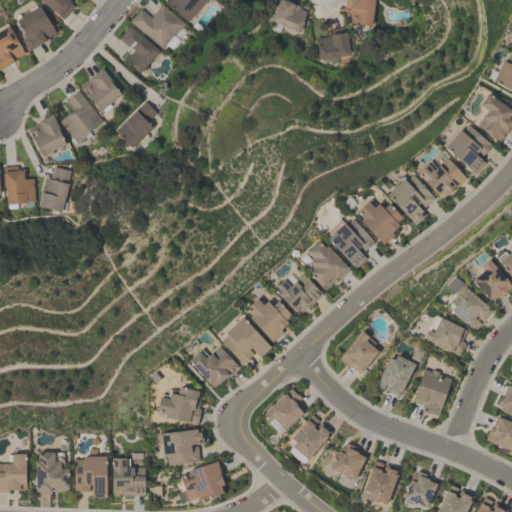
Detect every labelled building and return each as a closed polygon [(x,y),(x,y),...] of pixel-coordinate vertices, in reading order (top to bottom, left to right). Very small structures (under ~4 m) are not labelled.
[(41,0),(69,0),(70,1),(69,2),(73,6),(62,18),(41,0)] [(167,0),(165,3),(186,21),(204,0),(167,0)] [(305,11),(301,21),(303,21),(299,31),(297,30),(296,32),(269,19),(278,0),(288,0),(291,1),(290,2),(292,3),(292,4),(294,4),(298,5),(297,7),(305,11)] [(350,7),(343,6),(343,0),(373,0),(371,25),(348,22),(350,7)] [(129,21),(161,48),(175,30),(177,31),(183,23),(161,4),(150,17),(139,8),(129,21)] [(16,19),(29,11),(27,9),(35,5),(36,7),(39,5),(55,32),(44,38),(45,40),(28,50),(21,39),(23,38),(20,34),(24,32),(16,19)] [(24,52),(12,59),(13,61),(0,68),(0,26),(6,23),(8,26),(8,25),(24,52)] [(139,72),(122,58),(127,52),(125,50),(128,47),(119,39),(120,38),(119,36),(128,26),(130,27),(130,26),(158,50),(139,72)] [(316,37),(329,35),(329,34),(345,32),(349,54),(320,59),(319,58),(318,58),(316,45),(317,44),(316,37)] [(511,54),(511,91),(491,81),(501,60),(504,61),(508,53),(511,54)] [(120,93),(108,103),(109,105),(104,110),(102,108),(99,110),(80,87),(89,79),(88,77),(100,67),(111,81),(110,81),(120,93)] [(76,143),(58,121),(72,109),(64,100),(76,90),(101,121),(83,135),(84,136),(76,143)] [(511,111),(511,121),(498,141),(476,125),(486,110),(478,104),(486,92),(511,111)] [(130,147),(115,131),(121,125),(120,124),(144,100),(155,112),(145,121),(150,126),(130,147)] [(40,156),(27,128),(38,122),(37,120),(51,114),(58,128),(57,129),(65,144),(51,150),(52,153),(44,156),(43,154),(40,156)] [(490,145),(481,155),(477,151),(474,154),(483,162),(474,173),(443,146),(458,129),(460,131),(466,124),(490,145)] [(429,161),(435,167),(446,157),(465,178),(455,187),(454,186),(440,198),(415,172),(426,163),(429,161)] [(32,178),(33,200),(25,201),(25,203),(16,203),(16,207),(7,208),(6,203),(5,203),(5,186),(2,186),(2,172),(2,170),(3,170),(3,166),(16,165),(16,169),(23,168),(23,178),(32,178)] [(37,205),(39,195),(38,195),(41,186),(43,186),(45,177),(49,178),(52,166),(69,170),(66,183),(67,183),(60,211),(57,211),(57,213),(50,211),(50,209),(37,205)] [(433,197),(420,209),(424,214),(414,224),(386,194),(394,187),(391,185),(402,175),(406,179),(411,174),(433,197)] [(382,208),(388,203),(401,217),(395,222),(398,225),(390,232),(392,234),(382,244),(359,220),(361,218),(355,211),(366,200),(367,201),(369,199),(375,205),(377,203),(382,208)] [(373,241),(361,253),(365,258),(354,268),(326,238),(327,237),(323,232),(338,218),(343,223),(343,222),(345,224),(352,218),(373,241)] [(348,269),(338,279),(335,277),(323,289),(302,267),(310,260),(305,254),(307,251),(306,251),(318,240),(325,247),(326,245),(348,269)] [(511,277),(511,278),(497,262),(499,261),(496,258),(503,251),(506,254),(511,249),(511,277)] [(471,281),(477,275),(474,272),(480,266),(487,259),(508,281),(507,282),(511,286),(501,295),(499,294),(491,302),(471,281)] [(302,273),(321,294),(311,304),(310,303),(296,315),(272,289),(289,273),(295,280),(302,273)] [(446,306),(450,302),(449,301),(455,294),(452,292),(451,293),(444,287),(454,276),(461,282),(460,284),(462,286),(463,285),(491,310),(481,321),(477,318),(476,319),(480,323),(473,330),(450,309),(446,306)] [(271,342),(248,318),(250,315),(244,309),(256,298),(262,304),(266,301),(271,306),(277,300),(291,314),(285,320),(287,323),(280,330),(281,331),(271,342)] [(457,355),(423,338),(427,330),(428,330),(435,315),(438,317),(439,317),(465,329),(460,340),(463,342),(457,355)] [(270,347),(258,357),(250,348),(248,349),(252,353),(241,364),(219,340),(226,334),(224,332),(241,316),(270,347)] [(374,342),(371,346),(377,351),(359,373),(349,365),(348,367),(337,358),(360,330),(367,336),(367,337),(374,342)] [(237,366),(218,383),(218,382),(212,387),(188,360),(198,351),(199,351),(201,349),(207,355),(218,345),(237,366)] [(414,363),(416,363),(409,377),(408,376),(399,397),(384,390),(387,385),(384,384),(382,389),(374,385),(387,357),(393,359),(396,354),(414,363)] [(450,378),(437,415),(427,412),(427,409),(422,407),(423,405),(411,401),(422,368),(430,371),(431,369),(438,371),(437,373),(450,378)] [(495,404),(500,395),(501,396),(507,384),(511,386),(511,416),(498,410),(500,406),(495,404)] [(196,424),(164,417),(165,414),(156,412),(160,394),(169,396),(169,393),(176,394),(178,387),(200,391),(197,408),(199,409),(196,424)] [(262,414),(290,388),(295,393),(296,392),(300,397),(296,401),(305,410),(284,430),(282,428),(277,433),(266,421),(268,420),(262,414)] [(330,431),(307,460),(306,459),(302,463),(287,451),(292,445),(288,442),(291,438),(310,414),(317,420),(313,425),(316,427),(319,422),(330,431)] [(511,451),(484,440),(490,425),(492,426),(496,416),(511,422),(511,451)] [(199,428),(200,431),(201,431),(202,439),(200,439),(201,442),(200,442),(200,443),(190,444),(190,447),(196,446),(198,461),(166,465),(165,456),(162,456),(159,433),(199,428)] [(364,457),(354,480),(329,468),(339,448),(339,447),(340,447),(341,447),(343,447),(345,442),(351,445),(351,447),(364,453),(363,456),(364,457)] [(35,494),(35,461),(37,461),(37,452),(53,452),(62,452),(62,461),(63,461),(63,468),(67,468),(67,491),(50,491),(50,494),(35,494)] [(0,463),(7,463),(7,454),(25,454),(25,489),(7,490),(7,491),(0,491),(0,463)] [(105,456),(105,497),(90,498),(90,484),(88,484),(88,491),(72,491),(72,459),(82,459),(82,456),(105,456)] [(111,458),(125,458),(128,458),(128,467),(143,467),(144,495),(129,495),(129,494),(111,494),(111,458)] [(386,504),(367,496),(362,494),(364,490),(362,490),(373,460),(382,463),(379,469),(382,470),(384,464),(397,469),(396,474),(397,475),(386,504)] [(186,500),(179,476),(187,473),(186,470),(216,461),(223,485),(220,486),(222,493),(203,499),(202,495),(186,500)] [(436,481),(426,507),(412,502),(411,505),(402,502),(403,498),(402,498),(411,474),(414,475),(416,470),(425,474),(424,476),(436,481)] [(464,511),(435,511),(449,484),(457,488),(454,494),(456,495),(460,489),(473,495),(464,511)] [(504,511),(473,511),(483,496),(491,501),(488,506),(490,507),(493,502),(506,510),(504,511)]
